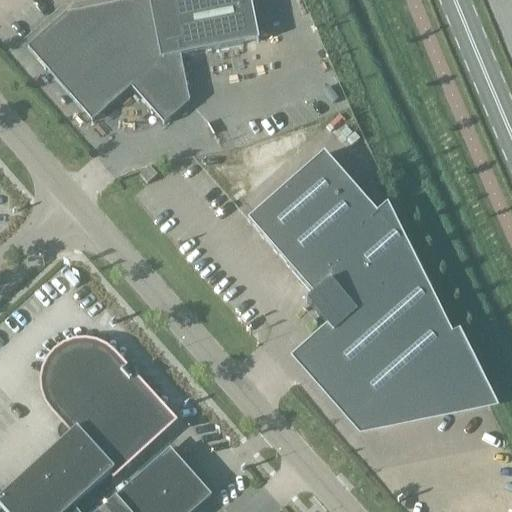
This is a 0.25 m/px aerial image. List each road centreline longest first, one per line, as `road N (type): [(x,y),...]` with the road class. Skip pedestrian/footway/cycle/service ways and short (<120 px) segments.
road 1 (unclassified): [(338,511),(75,209)]
road 2 (unknown): [(241,399),(277,347),(275,326),(200,238)]
road 3 (primary): [(455,0),(511,138)]
road 4 (unknown): [(200,238),(316,148)]
